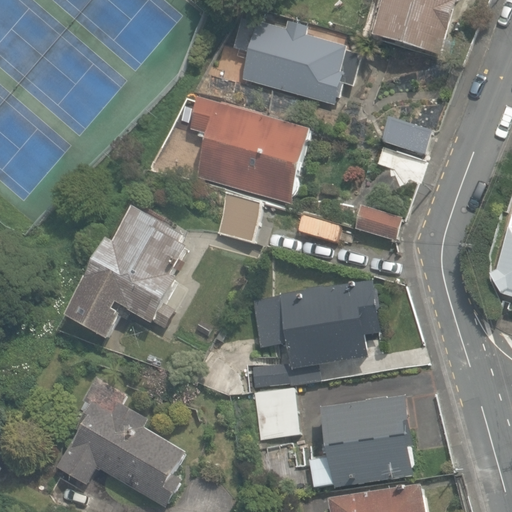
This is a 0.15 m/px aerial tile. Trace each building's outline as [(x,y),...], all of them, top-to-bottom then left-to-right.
[(389,0),(379,38),(443,55),(458,0),(389,0)] [(245,81),(337,106),(343,84),(356,88),(365,55),(350,51),(351,48),(311,37),(313,29),(292,23),(291,30),(245,18),(236,49),(253,54),(250,64),(245,81)] [(207,94),(234,100),(239,81),(212,74),(207,94)] [(199,178),(294,205),(314,132),(202,100),(193,131),(211,136),(199,178)] [(386,142),(428,155),(436,131),(394,118),(386,142)] [(219,233),(257,244),(268,204),(229,194),(219,233)] [(360,229),(400,240),(405,219),(366,208),(360,229)] [(73,317),(112,339),(129,308),(167,329),(176,314),(167,309),(183,280),(176,276),(191,249),(184,245),(188,238),(140,211),(122,245),(114,241),(89,287),(90,287),(73,317)] [(511,240),(504,272),(494,276),(504,296),(511,297),(511,240)] [(252,368),(255,390),(323,380),(321,366),(372,358),(369,337),(384,335),(376,281),(256,299),(263,349),(294,344),(296,361),(252,368)] [(100,468),(169,508),(185,479),(178,475),(191,453),(146,427),(150,420),(125,406),(132,395),(100,378),(87,402),(93,405),(79,430),(81,431),(60,468),(90,485),(100,468)] [(299,389),(257,394),(263,441),(305,435),(299,389)] [(339,484),(339,489),(416,476),(415,469),(418,466),(415,447),(416,446),(408,396),(390,399),(390,397),(326,409),(334,458),(313,461),(317,487),(339,484)] [(0,483),(3,485),(10,472),(0,466),(0,483)] [(74,511),(87,511),(96,496),(61,478),(50,499),(74,511)] [(336,511),(430,511),(426,486),(334,501),(335,506),(336,511)]
